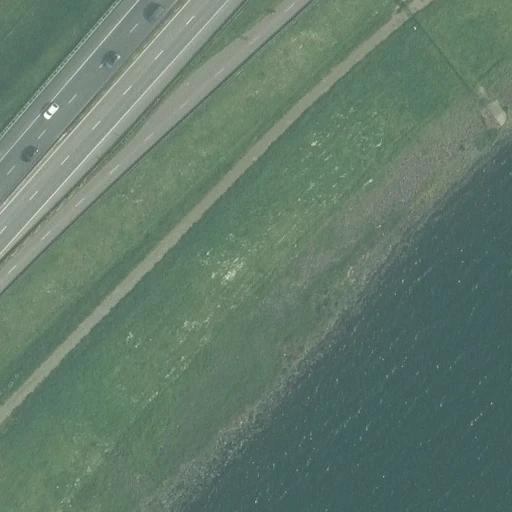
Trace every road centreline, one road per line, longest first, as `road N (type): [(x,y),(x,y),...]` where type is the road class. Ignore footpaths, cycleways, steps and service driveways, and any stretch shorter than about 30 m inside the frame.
road 1 (unclassified): [(0,283),(299,0)]
road 2 (trunk): [(0,234),(209,0)]
road 3 (trunk): [(158,0),(0,182)]
